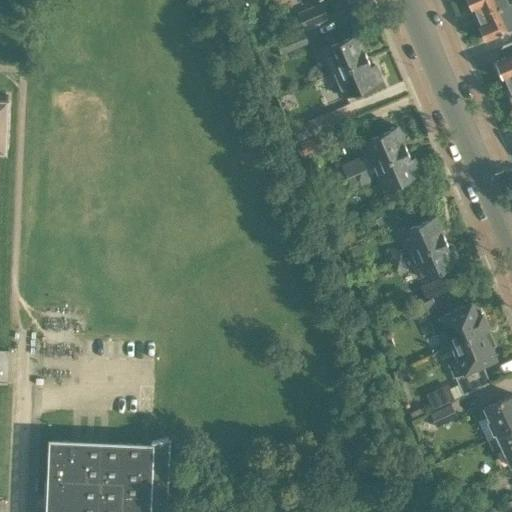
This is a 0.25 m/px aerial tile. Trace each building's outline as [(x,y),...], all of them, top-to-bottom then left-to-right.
[(478,15),(508,1),(507,0),(468,0),(472,9),(475,8),(478,15)] [(511,0),(508,1),(478,15),(481,22),(478,23),(486,40),(511,28),(511,0)] [(322,2),(298,12),(304,27),(328,17),(322,2)] [(304,30),(276,41),(281,54),(309,42),(304,30)] [(334,71),(367,57),(356,32),(320,48),(330,73),(334,71)] [(508,84),(511,82),(511,54),(496,62),(503,78),(505,77),(508,84)] [(370,64),(367,57),(334,71),(345,95),(382,79),(374,63),(370,64)] [(313,133),(336,124),(330,110),(308,120),(313,133)] [(359,140),(365,153),(340,164),(346,176),(370,166),(371,166),(374,165),(407,150),(396,124),(359,140)] [(305,153),(323,145),(318,134),(300,142),(305,153)] [(410,158),(407,150),(374,165),(385,189),(421,174),(414,157),(410,158)] [(380,231),(396,224),(401,222),(396,211),(375,220),(380,231)] [(434,215),(399,230),(398,231),(399,232),(409,255),(445,240),(434,215)] [(445,240),(409,255),(413,264),(416,263),(423,280),(460,264),(452,247),(448,248),(445,240)] [(393,261),(403,257),(398,247),(389,251),(393,261)] [(403,257),(393,261),(399,273),(408,269),(403,257)] [(452,272),(437,279),(443,292),(458,285),(452,272)] [(419,316),(436,309),(431,298),(414,305),(419,316)] [(470,303),(440,316),(431,321),(437,333),(446,329),(453,344),(483,330),(488,328),(479,309),(474,311),(470,303)] [(453,344),(459,358),(449,363),(455,375),(482,364),(495,358),(483,330),(453,344)] [(482,364),(455,375),(463,394),(490,382),(482,364)] [(443,385),(427,392),(434,407),(450,400),(443,385)] [(485,408),(484,408),(476,412),(480,420),(488,416),(490,419),(488,420),(494,433),(496,432),(497,435),(511,428),(511,394),(484,408),(485,408)] [(436,426),(457,417),(451,404),(430,413),(436,426)] [(511,428),(497,435),(511,466),(511,465),(511,428)] [(166,511),(167,436),(150,440),(150,445),(143,445),(143,442),(50,438),(48,477),(44,477),(44,511),(166,511)] [(469,511),(496,498),(489,486),(463,499),(469,511)] [(511,511),(511,499),(491,510),(492,511),(511,511)]
